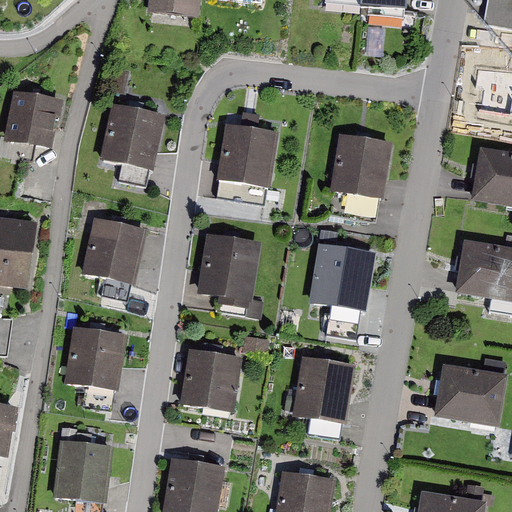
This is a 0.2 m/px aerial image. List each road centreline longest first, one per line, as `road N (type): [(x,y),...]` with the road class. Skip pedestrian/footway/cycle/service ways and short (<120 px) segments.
road 1 (residential): [(139,511),(197,115),(207,94),(228,77),(246,75),(440,93)]
road 2 (residential): [(108,0),(71,142),(19,511)]
road 3 (residential): [(440,93),(368,511)]
